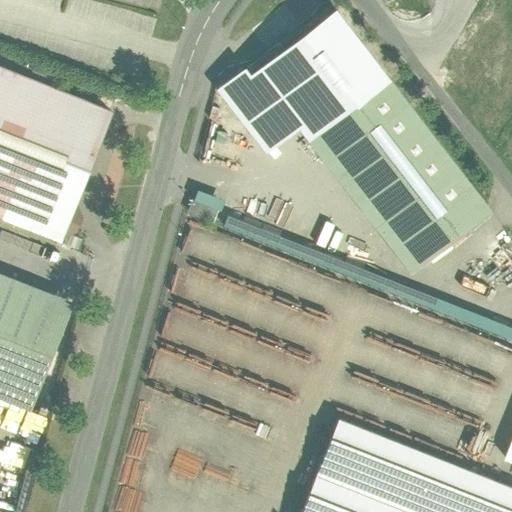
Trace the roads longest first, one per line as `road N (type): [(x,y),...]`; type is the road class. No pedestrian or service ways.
road 1 (unclassified): [(211,0),(180,84),(66,511)]
road 2 (unclassified): [(511,200),(354,0)]
